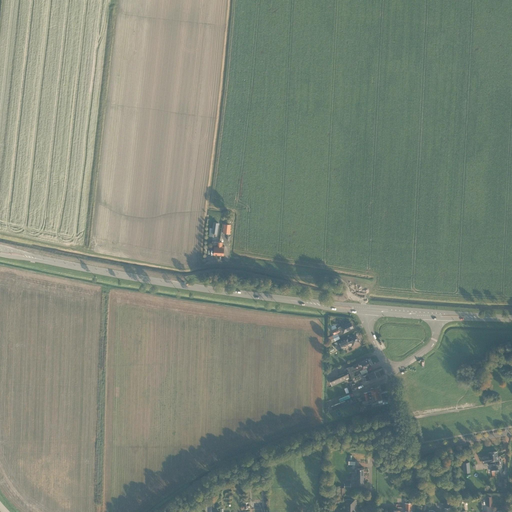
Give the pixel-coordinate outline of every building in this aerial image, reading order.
[(230,233),(231,224),(224,223),(223,233),(230,233)] [(214,255),(219,255),(220,242),(217,242),(212,242),(212,248),(215,248),(214,250),(214,255)] [(348,329),(353,327),(351,322),(346,324),(345,324),(331,330),(333,334),(342,329),(344,332),(348,330),(348,329)] [(356,334),(348,338),(348,336),(334,343),(335,344),(336,344),(338,349),(351,342),(353,345),(360,342),(356,334)] [(355,375),(352,370),(360,366),(359,365),(361,365),(363,369),(366,368),(366,367),(371,365),(368,358),(345,368),(347,372),(329,380),(332,385),(355,375)] [(371,378),(376,376),(374,371),(363,375),(365,381),(368,379),(369,381),(371,379),(371,378)] [(374,388),(373,387),(370,388),(371,391),(364,392),(360,393),(361,397),(362,396),(365,396),(380,393),(379,387),(374,388)] [(381,399),(380,393),(365,396),(362,396),(363,400),(372,398),(373,401),(376,401),(376,400),(381,399)] [(345,400),(347,404),(356,401),(354,396),(345,400)] [(344,401),(330,405),(332,411),(345,406),(344,401)] [(494,464),(492,451),(488,452),(488,455),(482,456),(483,462),(488,462),(488,465),(493,464),(494,464)] [(496,451),(492,451),(494,464),(502,463),(502,460),(499,460),(499,456),(497,456),(496,451)] [(351,476),(356,476),(356,475),(362,475),(362,467),(356,467),(356,473),(351,473),(351,476)] [(363,483),(362,475),(356,475),(356,476),(356,481),(351,481),(351,484),(356,484),(356,483),(363,483)] [(354,511),(355,511),(357,511),(357,499),(344,499),(344,506),(346,506),(345,511),(354,511)]
